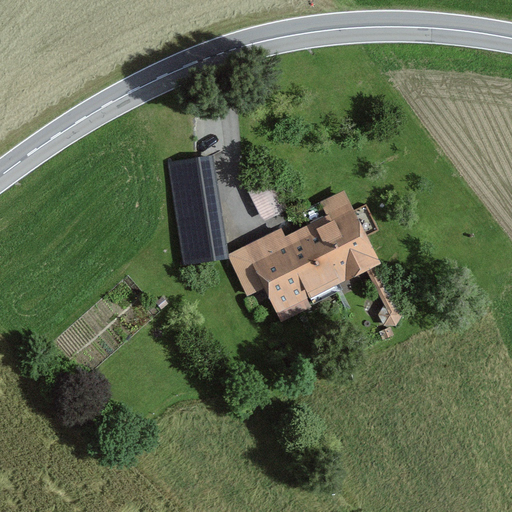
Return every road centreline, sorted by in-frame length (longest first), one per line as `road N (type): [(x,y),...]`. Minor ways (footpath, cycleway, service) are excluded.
road 1 (secondary): [(0,176),(132,91),(245,45),(378,26),(511,38)]
road 2 (unknown): [(204,59),(243,250)]
